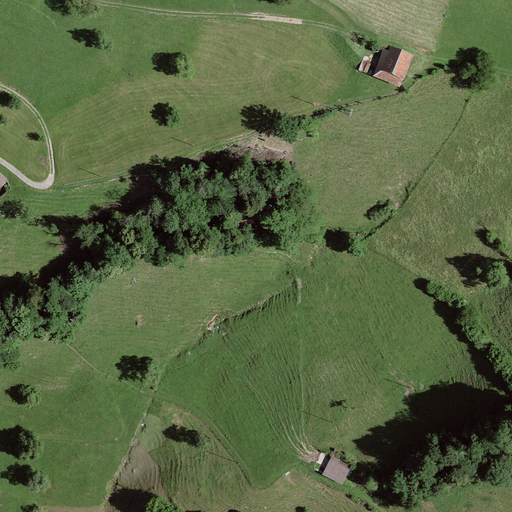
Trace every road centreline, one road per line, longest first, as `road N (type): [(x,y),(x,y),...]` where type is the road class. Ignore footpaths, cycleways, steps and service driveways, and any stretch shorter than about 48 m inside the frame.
road 1 (track): [(95,0),(327,27),(446,60)]
road 2 (track): [(48,182),(49,129),(25,99),(0,87)]
